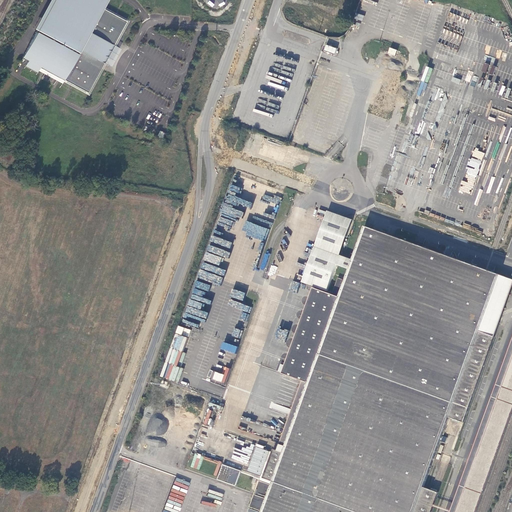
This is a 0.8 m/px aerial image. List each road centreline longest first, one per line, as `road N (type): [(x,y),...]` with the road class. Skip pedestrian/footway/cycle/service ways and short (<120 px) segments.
road 1 (unclassified): [(94,511),(150,358)]
road 2 (residential): [(0,309),(150,358)]
road 3 (unclassified): [(150,358),(196,230)]
